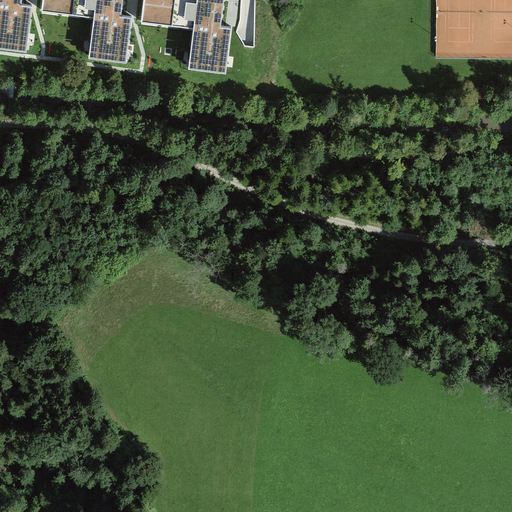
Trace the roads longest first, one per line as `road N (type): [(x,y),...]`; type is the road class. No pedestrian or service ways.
road 1 (track): [(182,157),(341,222),(419,240),(511,241)]
road 2 (track): [(0,125),(85,130),(182,157)]
